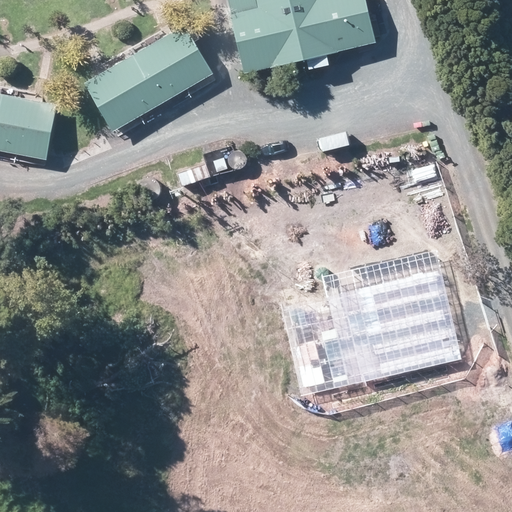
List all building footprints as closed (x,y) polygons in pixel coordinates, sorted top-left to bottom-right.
[(231,0),(248,77),(309,64),(311,74),(322,71),(331,69),(329,60),(340,57),(340,54),(377,46),(370,15),(366,0),(231,0)] [(391,0),(372,0),(376,17),(394,13),(391,0)] [(115,134),(215,76),(189,33),(89,91),(108,122),(115,134)] [(0,153),(49,162),(50,155),(59,106),(0,95),(0,153)] [(184,188),(210,179),(205,165),(179,175),(184,188)]
